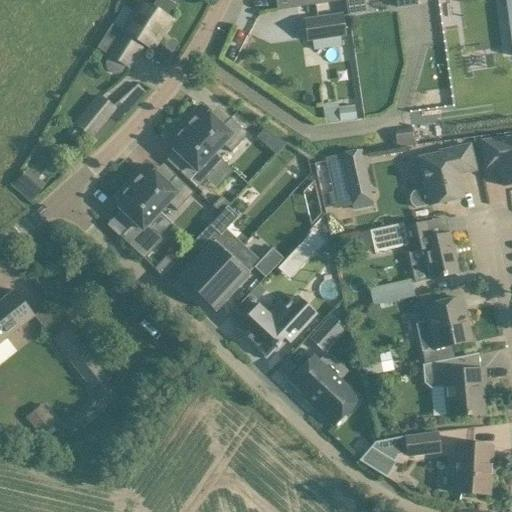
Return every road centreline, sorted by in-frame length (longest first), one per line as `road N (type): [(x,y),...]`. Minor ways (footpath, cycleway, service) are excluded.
road 1 (residential): [(415,511),(329,454),(57,196)]
road 2 (unclassified): [(57,196),(165,90),(222,0)]
